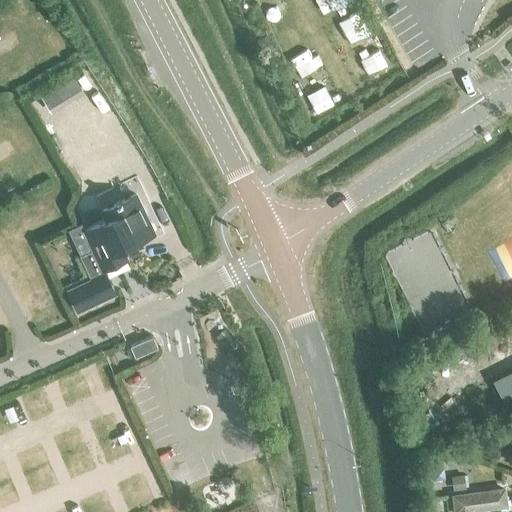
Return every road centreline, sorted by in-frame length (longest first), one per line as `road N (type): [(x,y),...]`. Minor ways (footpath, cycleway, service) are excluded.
road 1 (tertiary): [(272,252),(511,90)]
road 2 (tertiary): [(272,252),(147,0)]
road 3 (tertiary): [(348,511),(330,407),(272,252)]
